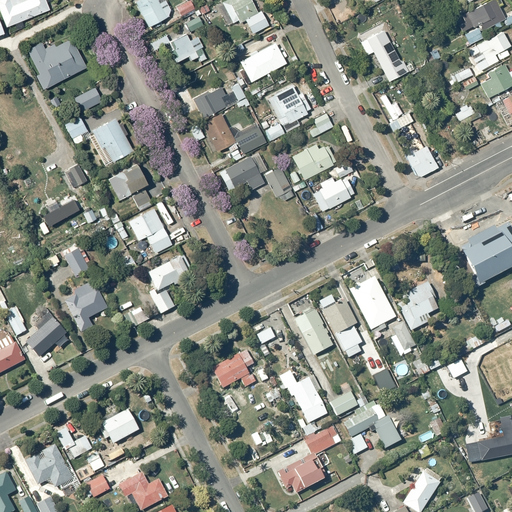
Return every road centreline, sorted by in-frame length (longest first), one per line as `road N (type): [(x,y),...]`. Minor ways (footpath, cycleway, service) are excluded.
road 1 (residential): [(102,13),(247,295)]
road 2 (residential): [(406,212),(299,0)]
road 3 (residential): [(235,511),(149,343)]
road 4 (tertiary): [(247,295),(406,212)]
road 5 (tertiary): [(0,422),(149,343)]
